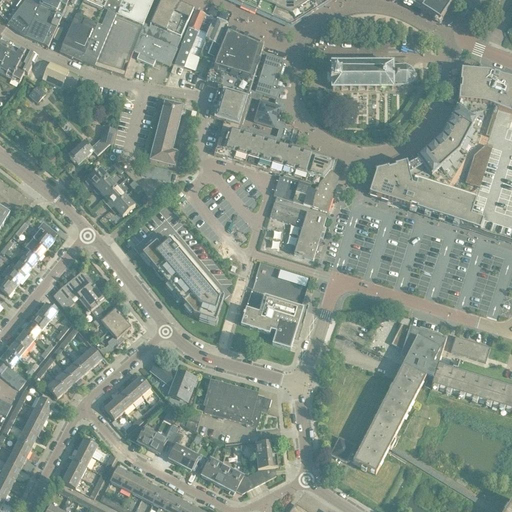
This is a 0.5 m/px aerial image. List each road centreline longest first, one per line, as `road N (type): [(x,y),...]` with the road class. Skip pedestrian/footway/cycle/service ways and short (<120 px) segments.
road 1 (tertiary): [(511,333),(335,279)]
road 2 (residential): [(223,511),(128,460),(80,408)]
road 3 (tertiary): [(298,386),(197,356),(167,329)]
road 4 (residential): [(0,340),(88,233)]
road 5 (tertiary): [(167,329),(88,233)]
